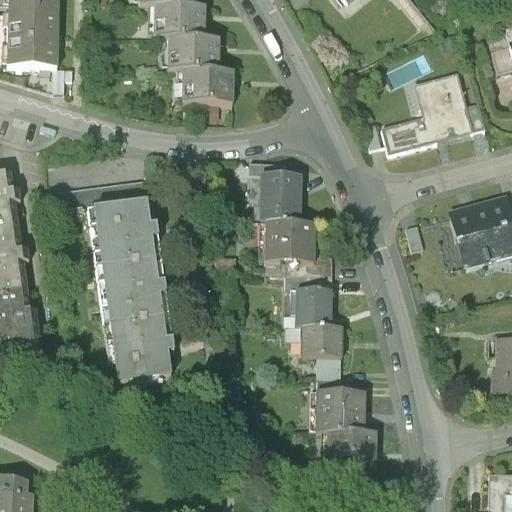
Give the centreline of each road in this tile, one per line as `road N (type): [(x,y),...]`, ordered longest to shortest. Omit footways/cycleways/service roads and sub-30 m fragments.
road 1 (residential): [(0,103),(151,145),(200,150),(323,125)]
road 2 (residential): [(426,450),(363,209)]
road 3 (residential): [(363,209),(511,166)]
road 4 (residential): [(323,125),(256,0)]
